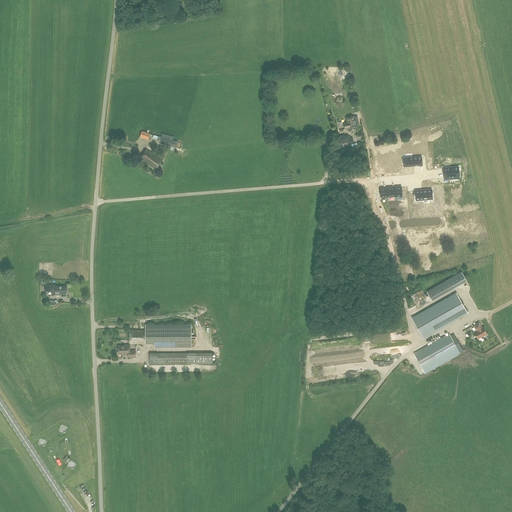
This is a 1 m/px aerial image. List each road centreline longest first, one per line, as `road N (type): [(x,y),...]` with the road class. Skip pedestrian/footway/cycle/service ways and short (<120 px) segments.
road 1 (unclassified): [(101,511),(91,252),(116,0)]
road 2 (track): [(323,182),(95,202)]
road 3 (primary): [(70,511),(0,402)]
